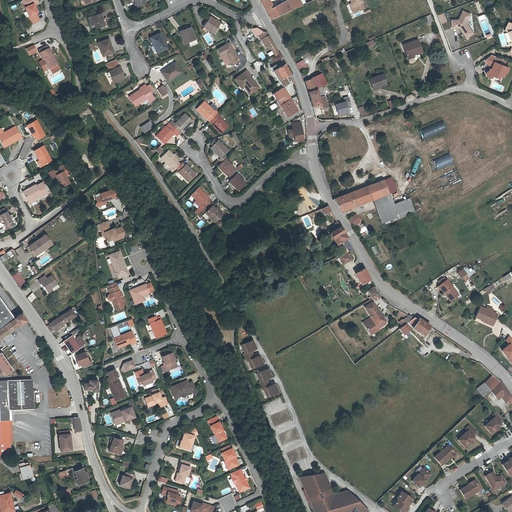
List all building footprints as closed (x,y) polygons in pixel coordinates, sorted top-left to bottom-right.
[(38,3),(36,0),(25,0),(23,1),(29,17),(28,17),(31,26),(39,22),(36,14),(37,14),(34,6),(38,3)] [(134,0),(138,8),(147,5),(144,0),(134,0)] [(272,20),(295,10),(291,1),(274,7),(270,0),(262,0),(272,20)] [(295,10),(304,6),(301,0),(292,0),(291,1),(295,10)] [(351,8),(350,8),(352,15),(362,11),(360,5),(361,4),(359,0),(348,0),(350,5),(351,8)] [(458,20),(450,21),(451,29),(458,29),(462,34),(464,32),(466,36),(471,33),(465,24),(469,15),(462,12),(458,20)] [(485,13),(478,16),(486,39),(493,36),(485,13)] [(101,14),(92,17),(97,29),(105,26),(101,14)] [(208,16),(202,25),(212,32),(216,26),(219,27),(221,24),(208,16)] [(191,29),(180,33),(185,45),(196,40),(191,29)] [(275,57),(279,54),(269,37),(269,35),(265,35),(261,34),(258,31),(254,30),(251,31),(256,39),(259,37),(266,49),(270,47),(275,57)] [(160,34),(150,38),(158,54),(167,49),(160,34)] [(109,40),(99,44),(104,56),(114,53),(109,40)] [(422,52),(420,47),(419,41),(403,46),(408,59),(414,57),(413,54),(415,54),(416,55),(422,53),(422,52)] [(230,43),(218,50),(222,58),(227,55),(233,66),(240,61),(230,43)] [(26,48),(29,55),(37,51),(34,44),(26,48)] [(48,46),(44,47),(46,51),(40,54),(43,61),(45,60),(49,70),(58,66),(50,49),(49,49),(48,46)] [(490,56),(483,61),(488,67),(492,68),(491,70),(489,69),(488,71),(486,72),(485,75),(486,77),(488,78),(491,77),(491,76),(498,79),(499,76),(502,77),(504,73),(505,73),(507,68),(495,63),(496,58),(490,56)] [(303,61),(296,64),(300,71),(307,67),(303,61)] [(117,63),(108,68),(115,83),(125,78),(117,63)] [(175,64),(162,73),(169,82),(182,73),(175,64)] [(58,66),(49,70),(52,75),(61,71),(58,66)] [(271,70),(280,84),(283,81),(291,76),(285,66),(278,71),(275,67),(271,70)] [(247,70),(236,79),(241,85),(243,83),(245,86),(251,93),(260,86),(247,70)] [(308,91),(316,89),(316,88),(327,84),(322,74),(305,81),(306,84),(307,88),(308,90),(308,91)] [(372,88),(373,89),(380,85),(380,87),(386,84),(384,81),(382,75),(369,80),(370,81),(372,88)] [(200,88),(205,86),(200,78),(196,81),(200,88)] [(194,84),(190,86),(195,92),(199,89),(194,84)] [(141,90),(130,98),(136,107),(148,99),(150,103),(155,99),(150,93),(147,88),(145,85),(141,89),(141,90)] [(285,101),(291,98),(284,86),(274,93),(281,104),(285,101)] [(163,87),(159,90),(164,96),(168,94),(163,87)] [(316,89),(308,91),(316,117),(322,120),(332,119),(324,95),(319,97),(316,89)] [(285,101),(281,104),(288,115),(298,109),(291,98),(285,101)] [(213,118),(218,112),(216,110),(217,108),(212,103),(209,106),(205,102),(204,101),(196,108),(209,122),(213,118)] [(213,118),(209,122),(213,125),(212,125),(220,134),(228,125),(220,117),(221,115),(218,112),(213,118)] [(170,122),(180,132),(183,129),(184,130),(193,120),(186,113),(176,123),(173,120),(170,122)] [(140,127),(144,133),(154,126),(149,120),(140,127)] [(289,138),(294,136),(295,141),(304,139),(300,121),(291,123),(293,128),(287,129),(289,138)] [(413,121),(403,124),(406,135),(416,132),(413,121)] [(442,121),(419,131),(423,140),(446,130),(442,121)] [(31,133),(33,137),(34,137),(36,141),(44,136),(37,122),(28,126),(32,132),(31,133)] [(180,132),(170,122),(167,125),(157,135),(164,143),(174,133),(177,135),(180,132)] [(0,135),(0,140),(3,146),(16,139),(16,141),(22,138),(16,127),(0,135)] [(443,138),(426,146),(430,156),(447,148),(443,138)] [(4,148),(16,141),(16,139),(3,146),(4,148)] [(224,160),(226,158),(228,157),(225,154),(228,151),(217,141),(215,143),(213,141),(210,145),(211,147),(209,148),(220,159),(218,160),(221,163),(223,161),(224,160)] [(34,152),(38,159),(39,158),(44,166),(51,162),(43,147),(34,152)] [(176,169),(177,168),(180,165),(178,162),(179,161),(168,151),(161,158),(166,163),(163,165),(168,171),(172,166),(176,169)] [(437,171),(454,163),(449,153),(432,161),(437,171)] [(414,176),(421,159),(417,157),(409,175),(414,176)] [(232,179),(236,174),(238,172),(235,169),(236,168),(226,158),(224,160),(223,161),(221,163),(217,167),(227,177),(229,176),(232,179)] [(180,165),(177,168),(180,171),(178,172),(188,182),(196,175),(186,165),(185,166),(182,163),(180,165)] [(49,174),(52,179),(56,176),(63,187),(70,183),(65,176),(69,174),(69,173),(65,167),(63,165),(49,174)] [(444,188),(462,181),(457,171),(440,178),(444,188)] [(381,173),(374,176),(376,183),(384,180),(381,173)] [(236,174),(232,179),(228,182),(237,191),(245,183),(236,174)] [(390,193),(396,190),(391,178),(385,180),(390,193)] [(385,180),(384,180),(376,183),(341,195),(336,197),(335,197),(333,198),(341,210),(372,199),(390,193),(385,180)] [(29,203),(36,199),(41,196),(42,198),(48,194),(42,184),(37,187),(36,185),(23,193),(29,203)] [(114,194),(117,193),(115,188),(99,193),(100,195),(95,197),(96,201),(94,202),(100,208),(102,206),(106,205),(105,202),(116,199),(114,194)] [(197,216),(207,206),(210,202),(207,199),(208,198),(198,188),(191,196),(195,200),(201,206),(198,208),(194,213),(197,216)] [(394,203),(390,193),(372,199),(381,222),(412,211),(407,198),(394,203)] [(201,206),(195,200),(193,203),(198,208),(201,206)] [(218,211),(216,209),(213,205),(209,209),(207,206),(197,216),(200,219),(202,216),(206,220),(209,217),(216,224),(223,216),(218,211)] [(331,211),(328,206),(320,209),(324,215),(331,211)] [(5,223),(4,224),(7,228),(13,224),(9,217),(8,215),(3,207),(0,209),(0,219),(3,218),(5,223)] [(349,218),(354,226),(360,221),(355,214),(349,218)] [(107,221),(99,225),(105,237),(107,237),(108,239),(109,242),(114,240),(121,237),(122,239),(124,238),(125,234),(122,227),(112,232),(107,221)] [(351,244),(340,227),(335,230),(330,233),(337,245),(342,242),(345,247),(343,248),(346,253),(354,249),(351,244)] [(51,244),(46,235),(30,245),(37,256),(45,251),(44,249),(51,244)] [(12,248),(6,253),(9,257),(15,252),(12,248)] [(123,267),(117,252),(108,256),(117,278),(118,278),(118,280),(122,278),(122,276),(128,274),(125,266),(123,267)] [(352,259),(348,252),(340,257),(344,264),(352,259)] [(365,269),(363,270),(362,267),(358,269),(359,272),(359,273),(356,275),(362,285),(371,279),(367,274),(366,272),(365,270),(365,269)] [(465,268),(459,272),(462,277),(463,276),(466,279),(470,277),(465,268)] [(18,271),(12,276),(19,286),(26,282),(18,271)] [(511,273),(511,271),(502,277),(504,281),(511,275),(511,273)] [(52,288),(57,285),(58,288),(59,289),(64,285),(62,282),(56,273),(51,276),(49,273),(42,278),(45,281),(46,280),(51,289),(52,288)] [(443,280),(438,285),(436,286),(439,289),(441,292),(442,291),(449,300),(456,294),(445,279),(443,280)] [(117,284),(108,287),(110,293),(109,294),(109,295),(108,297),(109,298),(109,299),(110,300),(112,300),(116,311),(125,307),(122,300),(123,299),(117,284)] [(146,284),(130,290),(136,304),(144,301),(142,295),(150,292),(146,284)] [(367,290),(372,298),(373,298),(378,294),(376,291),(377,290),(374,287),(374,288),(373,287),(367,290)] [(31,302),(36,297),(32,292),(27,297),(31,302)] [(0,327),(14,318),(0,298),(0,327)] [(379,328),(377,326),(385,321),(386,321),(374,301),(365,306),(371,317),(363,322),(369,334),(379,328)] [(488,322),(487,323),(493,326),(497,315),(480,307),(476,317),(488,322)] [(73,309),(63,316),(67,322),(67,323),(78,316),(73,309)] [(402,312),(399,314),(406,318),(403,320),(408,323),(400,329),(404,334),(412,327),(424,335),(431,326),(424,321),(419,319),(417,320),(402,312)] [(14,318),(0,327),(0,338),(3,337),(10,332),(25,320),(20,313),(14,318)] [(53,327),(55,330),(56,331),(60,328),(60,327),(63,325),(67,322),(63,316),(47,326),(49,329),(53,327)] [(156,317),(149,320),(156,338),(165,334),(163,328),(164,327),(161,319),(158,321),(156,317)] [(132,331),(114,338),(117,347),(123,344),(124,346),(131,343),(132,345),(137,343),(132,331)] [(14,337),(10,332),(3,337),(7,342),(14,337)] [(81,347),(74,338),(73,335),(64,341),(66,343),(72,352),(81,347)] [(501,349),(511,365),(511,337),(510,335),(505,339),(509,344),(501,349)] [(252,351),(257,348),(253,340),(242,345),(245,353),(244,354),(247,361),(249,361),(252,369),(264,364),(260,356),(255,358),(252,351)] [(90,362),(87,352),(76,356),(80,366),(82,365),(90,362)] [(172,361),(175,359),(172,352),(161,356),(165,364),(167,370),(175,367),(172,361)] [(0,375),(1,376),(4,376),(5,376),(12,371),(1,353),(0,353),(0,375)] [(90,362),(82,365),(84,369),(91,367),(93,366),(92,360),(90,361),(90,362)] [(121,369),(122,372),(127,370),(136,366),(134,360),(124,363),(124,364),(121,369)] [(121,389),(118,381),(116,377),(118,376),(115,369),(107,372),(110,377),(107,378),(108,381),(107,381),(108,385),(110,385),(116,400),(126,396),(123,389),(121,389)] [(148,373),(145,374),(139,377),(140,379),(142,385),(142,386),(153,382),(152,380),(156,379),(152,369),(147,371),(148,373)] [(272,377),(268,369),(257,374),(260,382),(259,382),(262,390),(263,389),(267,397),(278,393),(275,384),(270,386),(267,379),(272,377)] [(500,381),(491,375),(484,383),(490,390),(494,395),(496,399),(501,395),(506,400),(511,396),(500,381)] [(9,382),(11,410),(18,410),(33,409),(32,380),(9,382)] [(96,381),(89,382),(83,382),(84,391),(91,391),(91,393),(97,393),(96,381)] [(0,421),(9,421),(9,411),(11,410),(9,382),(0,382),(0,421)] [(170,387),(175,399),(179,397),(185,398),(187,394),(191,393),(194,395),(198,393),(193,382),(189,384),(185,385),(180,383),(170,387)] [(490,390),(484,383),(476,389),(483,397),(490,390)] [(164,406),(161,398),(157,389),(150,392),(152,397),(144,399),(148,408),(154,406),(154,404),(157,403),(159,408),(164,406)] [(110,414),(114,423),(124,419),(125,422),(135,418),(130,408),(121,412),(120,410),(110,414)] [(501,421),(494,412),(490,415),(492,418),(483,427),(489,434),(493,431),(492,430),(495,427),(496,428),(499,425),(498,424),(501,421)] [(218,416),(209,420),(215,435),(217,435),(220,442),(227,439),(218,416)] [(9,421),(0,421),(0,450),(0,456),(12,455),(12,452),(11,441),(9,421)] [(475,435),(467,426),(464,429),(466,431),(456,440),(463,448),(466,445),(467,445),(465,443),(468,441),(469,442),(470,442),(473,439),(472,437),(475,435)] [(198,435),(195,428),(183,434),(181,439),(181,441),(179,441),(177,448),(187,451),(189,444),(191,445),(193,437),(198,435)] [(70,434),(60,436),(62,451),(72,450),(70,434)] [(122,441),(112,438),(110,442),(112,443),(109,452),(118,455),(121,446),(122,441)] [(452,453),(446,446),(432,457),(440,465),(447,459),(446,458),(452,453)] [(230,469),(239,465),(235,458),(237,457),(233,449),(222,454),(226,461),(225,461),(227,465),(228,465),(230,469)] [(500,465),(507,476),(511,472),(511,455),(510,457),(509,456),(506,458),(506,459),(503,461),(504,462),(502,463),(500,465)] [(191,462),(182,459),(180,464),(182,465),(179,473),(178,473),(176,481),(184,483),(186,476),(188,476),(191,467),(189,467),(191,462)] [(25,460),(20,461),(22,470),(20,471),(23,480),(33,478),(29,464),(27,465),(25,460)] [(76,471),(81,480),(79,481),(81,487),(91,483),(85,468),(76,471)] [(422,468),(410,481),(417,488),(424,480),(423,480),(428,474),(422,468)] [(241,469),(231,474),(239,492),(249,488),(241,469)] [(504,482),(500,474),(496,477),(496,478),(495,478),(491,472),(483,476),(491,490),(504,482)] [(131,480),(133,481),(134,476),(126,473),(124,477),(122,477),(119,486),(128,489),(130,484),(131,480)] [(348,511),(343,493),(331,496),(321,473),(315,476),(314,474),(298,476),(312,509),(314,509),(314,511),(313,511),(348,511)] [(479,490),(474,481),(467,485),(466,485),(458,490),(463,499),(479,490)] [(166,501),(175,504),(175,503),(177,496),(178,495),(170,492),(171,489),(164,486),(161,494),(166,495),(167,496),(167,497),(166,501)] [(347,495),(346,492),(343,493),(348,511),(357,511),(362,511),(366,510),(358,502),(356,503),(353,500),(355,499),(350,494),(347,495)] [(396,499),(391,507),(399,511),(403,511),(404,510),(405,511),(408,508),(407,507),(409,504),(408,503),(409,502),(410,499),(400,492),(395,499),(396,499)] [(10,493),(0,495),(0,499),(3,511),(8,511),(14,511),(13,509),(11,498),(10,493)] [(167,496),(166,495),(164,502),(175,505),(175,504),(166,501),(167,497),(167,496)] [(511,511),(511,498),(510,496),(500,503),(503,508),(506,506),(510,511),(511,511)] [(199,505),(194,503),(190,511),(209,511),(211,506),(204,503),(203,506),(199,505)]
